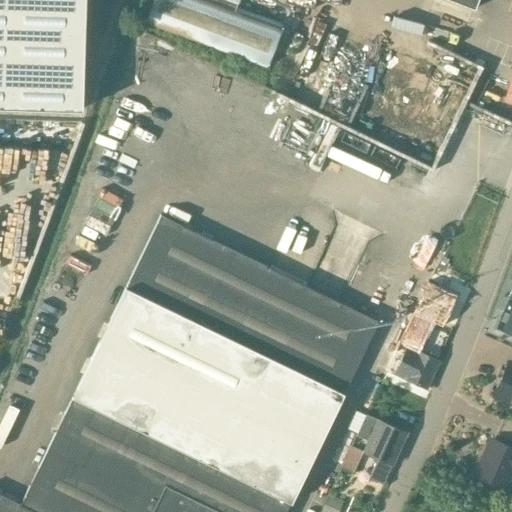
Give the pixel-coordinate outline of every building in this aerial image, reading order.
[(0,0),(0,106),(82,109),(84,0),(0,0)] [(238,0),(154,0),(145,24),(265,70),(281,28),(235,10),(238,0)] [(450,0),(475,9),(478,0),(450,0)] [(475,86),(485,67),(458,54),(449,74),(475,86)] [(303,136),(299,145),(333,159),(337,149),(303,136)] [(285,511),(378,321),(160,215),(23,500),(21,504),(0,493),(0,511),(285,511)] [(411,319),(432,268),(421,264),(400,314),(411,319)] [(442,274),(428,301),(437,305),(451,279),(442,274)] [(511,296),(498,327),(511,333),(511,288),(509,295),(511,296)] [(433,321),(420,315),(407,346),(394,374),(426,388),(439,361),(419,352),(433,321)] [(434,321),(430,334),(446,339),(450,327),(434,321)] [(511,364),(508,363),(493,396),(511,403),(511,364)] [(367,414),(357,436),(360,437),(368,441),(363,451),(363,452),(377,458),(368,478),(383,484),(392,464),(392,465),(407,432),(377,419),(367,414)] [(511,447),(492,438),(484,457),(482,456),(475,472),(503,485),(510,469),(511,470),(511,447)] [(341,467),(354,473),(363,452),(351,447),(341,467)] [(329,495),(320,511),(333,511),(339,500),(329,495)]
